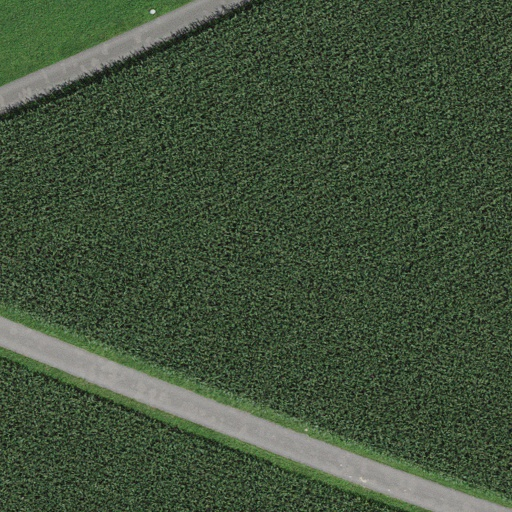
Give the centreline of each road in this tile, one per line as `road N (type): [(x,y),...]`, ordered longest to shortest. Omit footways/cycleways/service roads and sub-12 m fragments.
road 1 (track): [(0,329),(217,418),(511,508)]
road 2 (track): [(230,0),(0,103)]
